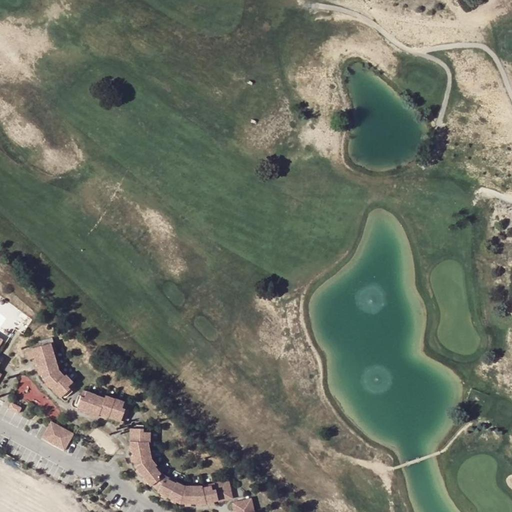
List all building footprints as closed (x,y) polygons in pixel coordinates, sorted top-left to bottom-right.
[(52,341),(31,347),(37,368),(39,368),(43,382),(61,403),(62,402),(62,403),(79,388),(68,377),(67,379),(60,372),(52,341)] [(98,397),(85,392),(79,410),(101,419),(101,416),(123,424),(129,405),(117,401),(116,401),(107,398),(106,401),(98,397)] [(21,408),(11,403),(9,408),(19,413),(21,408)] [(74,434),(51,422),(47,429),(42,439),(65,451),(70,442),(74,434)] [(228,481),(201,487),(185,487),(177,483),(165,477),(157,466),(151,460),(148,443),(150,444),(151,430),(131,429),(131,443),(135,467),(151,487),(152,487),(158,492),(157,493),(180,504),(206,505),(218,502),(218,503),(232,500),(228,481)] [(253,511),(250,500),(232,504),(233,511),(253,511)]
